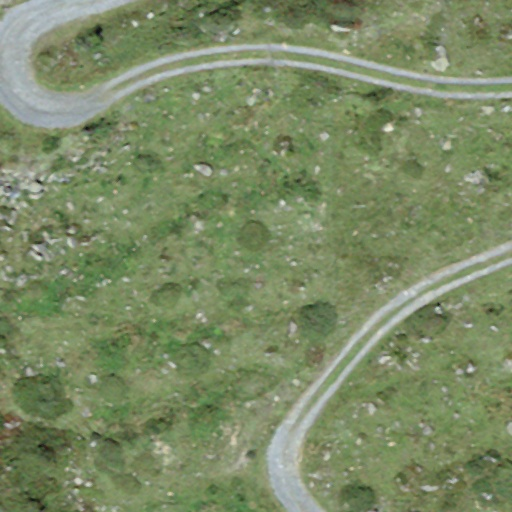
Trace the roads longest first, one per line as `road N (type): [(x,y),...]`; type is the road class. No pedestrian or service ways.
road 1 (track): [(511,86),(452,87),(286,52),(151,72),(72,123),(13,76),(27,11),(90,0)]
road 2 (track): [(300,511),(287,452),(339,366),(421,296),(511,256)]
